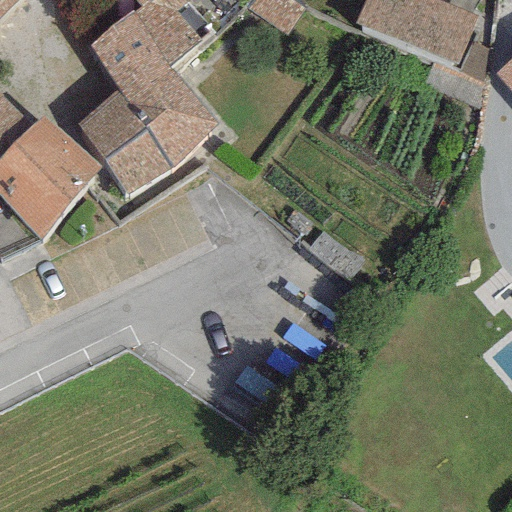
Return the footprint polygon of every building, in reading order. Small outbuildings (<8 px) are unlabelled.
[(0,0),(0,205),(47,151),(0,100),(0,51),(55,0),(0,0)] [(185,0),(131,0),(156,27),(185,0)] [(349,0),(366,16),(381,0),(349,0)] [(488,34),(403,0),(387,0),(371,42),(469,81),(488,34)] [(228,146),(146,33),(102,67),(134,114),(90,142),(138,219),(188,188),(228,146)] [(117,189),(57,138),(47,151),(0,205),(0,207),(59,258),(117,189)]
